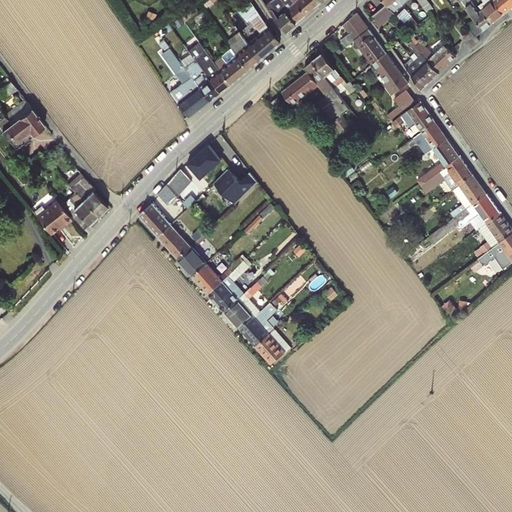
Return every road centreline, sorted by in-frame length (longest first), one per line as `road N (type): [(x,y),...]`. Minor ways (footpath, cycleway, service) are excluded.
road 1 (residential): [(351,0),(175,155),(126,210)]
road 2 (residential): [(126,210),(273,372)]
road 3 (residential): [(0,50),(126,210)]
road 4 (residential): [(126,210),(0,349)]
